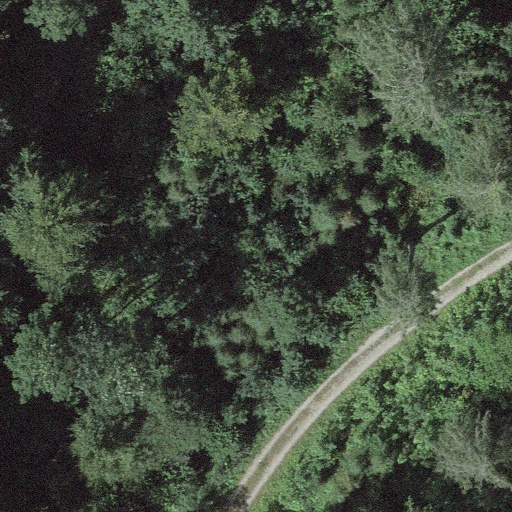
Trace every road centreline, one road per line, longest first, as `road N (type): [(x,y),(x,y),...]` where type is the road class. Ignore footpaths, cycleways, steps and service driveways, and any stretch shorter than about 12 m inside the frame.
road 1 (track): [(511,250),(390,330),(329,385),(236,511)]
road 2 (track): [(0,242),(38,101),(104,0)]
